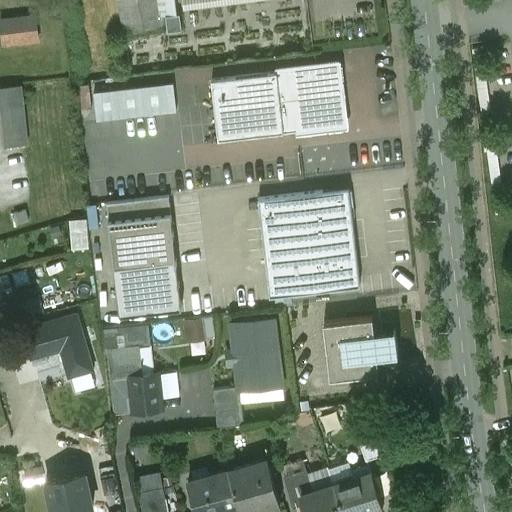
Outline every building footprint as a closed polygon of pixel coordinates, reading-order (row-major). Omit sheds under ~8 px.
[(117,0),(125,33),(164,25),(158,0),(117,0)] [(37,17),(1,21),(4,43),(40,39),(37,17)] [(317,66),(212,79),(219,138),(284,131),(289,135),(296,134),(296,129),(343,124),(336,65),(317,67),(317,66)] [(79,84),(81,107),(92,106),(90,82),(79,84)] [(172,83),(95,92),(99,119),(176,110),(172,83)] [(20,85),(0,87),(0,102),(5,147),(27,144),(20,85)] [(323,190),(259,198),(270,296),(360,285),(353,219),(355,216),(353,191),(349,188),(323,191),(323,190)] [(107,202),(120,315),(182,308),(169,195),(107,202)] [(28,220),(25,210),(13,213),(15,223),(28,220)] [(69,218),(71,247),(88,246),(87,217),(69,218)] [(93,371),(77,314),(23,330),(31,358),(33,364),(45,360),(43,355),(60,350),(68,378),(93,371)] [(215,337),(214,316),(185,317),(186,338),(215,337)] [(373,316),(324,322),(330,378),(379,372),(377,352),(392,351),(390,334),(375,336),(373,316)] [(273,321),(232,325),(239,389),(280,385),(273,321)] [(147,326),(102,331),(104,355),(110,354),(109,349),(138,346),(139,348),(150,347),(147,326)] [(138,346),(109,349),(110,354),(113,379),(142,376),(139,348),(138,346)] [(113,379),(111,380),(115,415),(162,410),(158,375),(142,376),(113,379)] [(372,425),(356,430),(366,460),(383,455),(372,425)] [(267,458),(229,468),(238,503),(240,511),(250,511),(280,504),(267,458)] [(229,468),(188,479),(197,511),(204,511),(238,503),(229,468)] [(306,468),(284,476),(292,507),(304,503),(301,494),(313,490),(306,468)] [(371,471),(333,484),(342,511),(366,511),(383,507),(371,471)] [(85,472),(46,481),(53,511),(73,511),(93,508),(85,472)] [(313,490),(301,494),(304,503),(306,511),(342,511),(333,484),(313,490)] [(167,511),(163,487),(138,492),(142,511),(167,511)]
